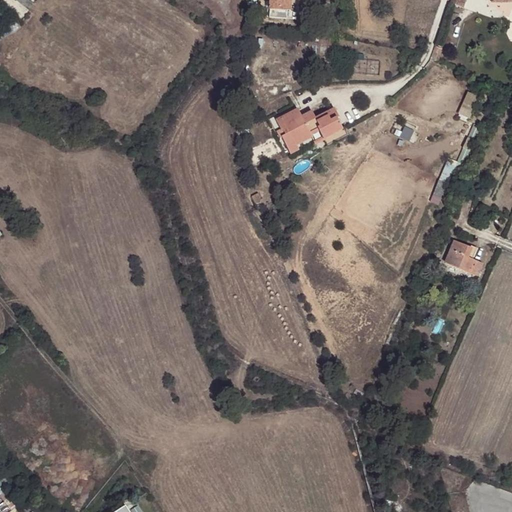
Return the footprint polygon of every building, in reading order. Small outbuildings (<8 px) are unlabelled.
[(270,0),(270,8),(289,9),(291,9),(290,0),(270,0)] [(288,23),(289,9),(270,8),(266,8),(265,13),(270,14),(269,22),(288,23)] [(430,59),(437,62),(440,54),(441,49),(434,47),(430,59)] [(456,113),(469,119),(478,96),(466,91),(456,113)] [(335,109),(328,113),(332,122),(338,118),(339,118),(335,109)] [(283,140),(289,151),(297,146),(298,147),(314,139),(312,134),(319,130),(325,141),(344,131),(343,129),(344,129),(338,118),(332,122),(328,113),(320,117),(322,121),(319,122),(314,112),(303,118),(299,110),(277,122),(281,131),(283,133),(284,133),(286,136),(282,138),(283,140)] [(344,131),(325,141),(328,147),(349,136),(345,129),(344,129),(344,131)] [(283,140),(282,138),(286,136),(284,133),(283,133),(281,131),(277,133),(281,141),(283,140)] [(465,148),(472,151),(477,142),(469,138),(465,148)] [(297,146),(289,151),(291,156),(300,151),(298,147),(297,146)] [(440,180),(452,183),(458,161),(446,158),(440,180)] [(452,208),(459,210),(463,200),(467,201),(471,188),(462,184),(457,198),(456,198),(452,208)] [(252,198),(255,205),(257,206),(262,204),(261,201),(258,195),(252,198)] [(454,240),(444,261),(476,275),(481,263),(471,259),(466,257),(470,247),(454,240)] [(470,247),(466,257),(471,259),(476,247),(471,245),(470,247)]
